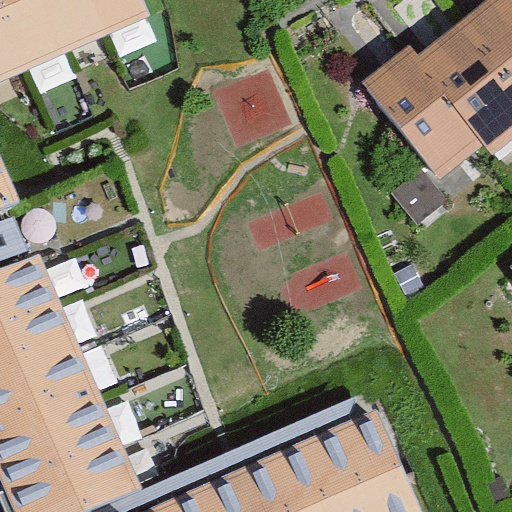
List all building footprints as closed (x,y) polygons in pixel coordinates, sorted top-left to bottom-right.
[(0,0),(0,228),(34,215),(0,132),(0,76),(149,15),(143,0),(0,0)] [(511,0),(505,0),(475,23),(511,71),(511,0)] [(504,149),(511,142),(511,71),(475,23),(432,55),(495,137),(504,149)] [(495,137),(432,55),(421,45),(376,82),(451,173),(495,137)] [(0,414),(43,511),(440,511),(393,404),(165,504),(55,256),(0,280),(0,414)]
